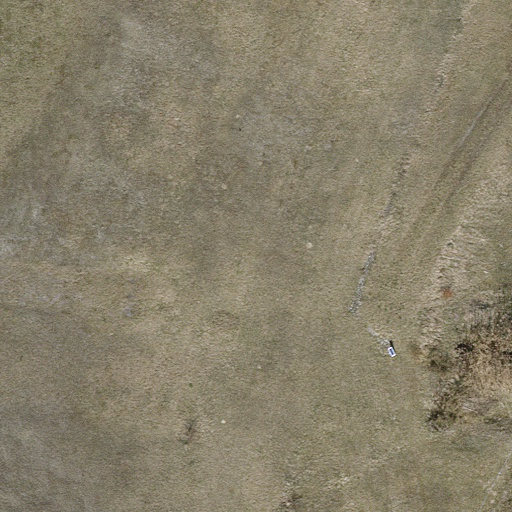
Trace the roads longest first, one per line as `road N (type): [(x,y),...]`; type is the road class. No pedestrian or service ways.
road 1 (track): [(511,118),(402,286)]
road 2 (track): [(0,300),(170,328)]
